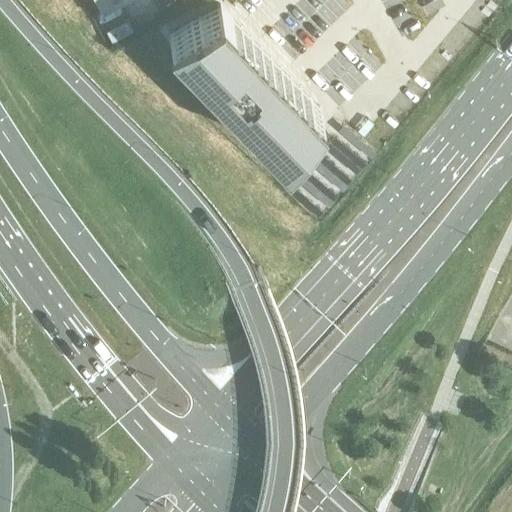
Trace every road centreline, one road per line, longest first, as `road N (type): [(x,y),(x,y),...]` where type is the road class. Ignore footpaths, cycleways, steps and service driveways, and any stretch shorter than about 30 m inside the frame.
road 1 (trunk): [(278,511),(286,437),(280,378),(233,252),(1,0)]
road 2 (primary): [(511,69),(347,271),(220,408)]
road 3 (primary): [(262,452),(511,161)]
road 4 (trunk): [(220,408),(88,253),(0,126)]
road 5 (trunk): [(0,243),(173,464)]
road 6 (track): [(0,339),(45,422),(6,491)]
